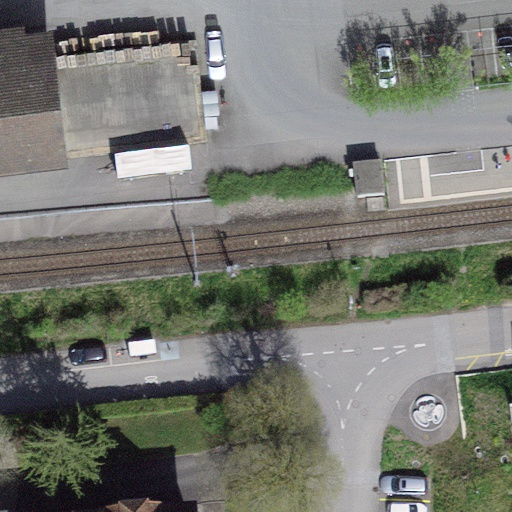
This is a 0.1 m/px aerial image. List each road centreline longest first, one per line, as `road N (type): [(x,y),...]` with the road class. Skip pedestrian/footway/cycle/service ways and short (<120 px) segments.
road 1 (residential): [(0,383),(348,338)]
road 2 (residential): [(348,338),(352,511)]
road 3 (residential): [(348,338),(511,320)]
